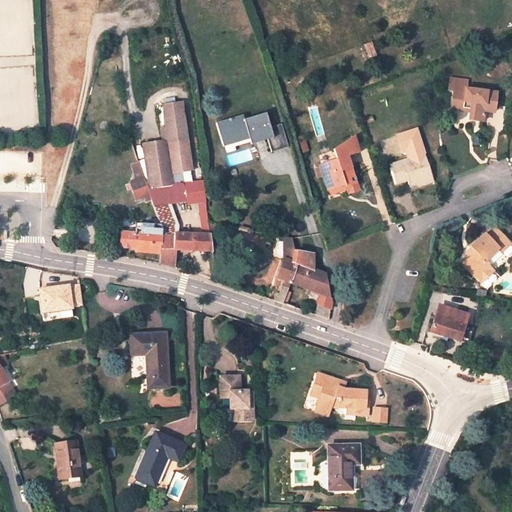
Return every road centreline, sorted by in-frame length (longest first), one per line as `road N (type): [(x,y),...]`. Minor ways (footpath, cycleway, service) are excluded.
road 1 (tertiary): [(30,253),(183,282),(367,346)]
road 2 (unknown): [(253,0),(316,196),(342,304),(338,336)]
road 3 (residential): [(367,346),(404,238),(444,216)]
road 4 (residential): [(444,216),(504,194),(496,172),(457,186),(448,200)]
